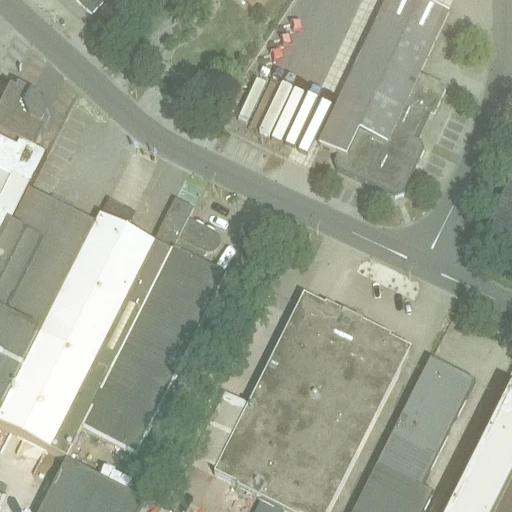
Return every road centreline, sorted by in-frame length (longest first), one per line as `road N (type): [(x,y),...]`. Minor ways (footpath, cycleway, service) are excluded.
road 1 (tertiary): [(426,270),(175,150),(103,98),(0,1)]
road 2 (unclassified): [(426,270),(493,107),(505,0)]
